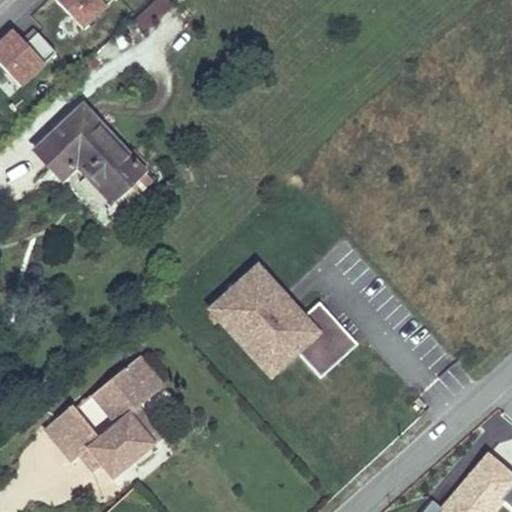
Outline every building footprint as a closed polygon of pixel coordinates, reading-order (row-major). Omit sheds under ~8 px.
[(55,0),(82,29),(112,0),(55,0)] [(22,40),(25,44),(37,34),(33,29),(22,40)] [(25,44),(13,31),(0,43),(0,65),(20,87),(56,53),(37,34),(25,44)] [(114,205),(145,173),(82,107),(35,152),(62,181),(78,166),(114,205)] [(257,268),(222,300),(232,311),(221,321),(259,364),(271,354),(281,366),(296,352),(320,379),(349,352),(342,343),(349,336),(319,303),(299,321),(281,301),(284,298),(257,268)] [(222,300),(211,310),(221,321),(232,311),(222,300)] [(342,343),(349,352),(357,345),(349,336),(342,343)] [(271,354),(259,364),(269,376),(281,366),(271,354)] [(138,355),(130,362),(154,391),(163,384),(138,355)] [(43,427),(71,460),(78,454),(86,447),(100,463),(112,478),(154,443),(128,412),(137,405),(154,391),(130,362),(90,394),(114,423),(98,437),(71,404),(43,427)] [(137,405),(128,412),(154,443),(162,436),(137,405)] [(92,470),(100,463),(86,447),(78,454),(92,470)] [(511,476),(487,455),(459,488),(462,490),(458,496),(455,493),(441,509),(432,501),(422,511),(492,511),(502,500),(511,509),(511,476)]
